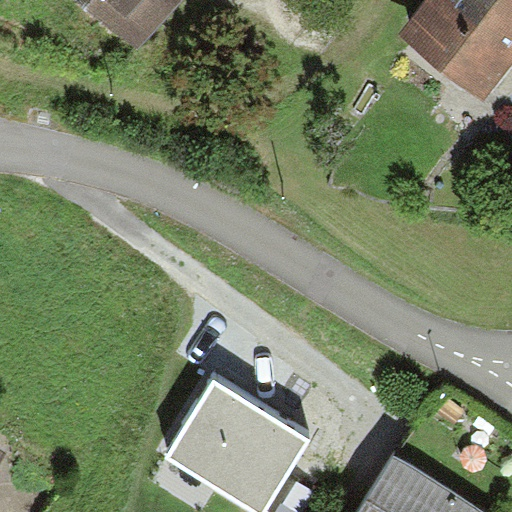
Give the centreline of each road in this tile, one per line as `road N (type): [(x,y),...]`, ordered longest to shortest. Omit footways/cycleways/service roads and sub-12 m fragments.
road 1 (residential): [(0,148),(221,219),(386,328),(489,371)]
road 2 (track): [(285,0),(293,19),(326,37),(380,0)]
